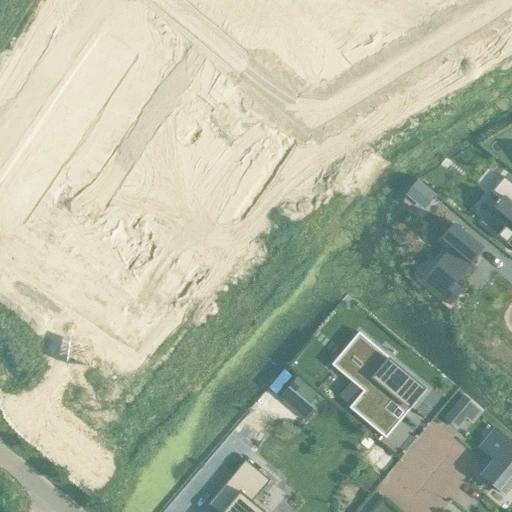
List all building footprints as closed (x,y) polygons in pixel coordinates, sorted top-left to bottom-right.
[(289,0),(286,4),(300,16),(314,0),(289,0)] [(376,0),(337,0),(333,3),(363,53),(386,40),(370,14),(381,7),(376,0)] [(419,0),(426,11),(443,0),(419,0)] [(99,38),(0,183),(0,260),(105,332),(100,338),(127,356),(184,272),(157,254),(127,299),(16,223),(19,218),(23,221),(124,72),(130,77),(139,65),(99,38)] [(218,96),(211,105),(218,110),(225,100),(218,96)] [(208,111),(201,120),(208,125),(214,115),(208,111)] [(252,111),(242,126),(272,146),(282,132),(252,111)] [(201,120),(195,130),(201,134),(208,125),(201,120)] [(242,126),(232,141),(262,161),(272,146),(242,126)] [(187,141),(181,150),(188,155),(194,145),(187,141)] [(232,141),(222,156),(251,176),(262,161),(232,141)] [(181,150),(174,160),(181,164),(188,155),(181,150)] [(222,156),(212,171),(241,191),(251,176),(222,156)] [(167,170),(161,180),(167,184),(174,175),(167,170)] [(212,171),(201,186),(231,206),(241,191),(212,171)] [(498,206),(484,222),(499,235),(498,236),(508,245),(509,243),(511,245),(511,182),(505,177),(499,185),(491,194),(499,201),(496,205),(498,206)] [(161,180),(154,190),(161,194),(167,184),(161,180)] [(417,180),(410,189),(429,205),(436,196),(417,180)] [(201,186),(191,201),(221,221),(231,206),(201,186)] [(147,200),(141,210),(147,214),(154,205),(147,200)] [(191,201),(181,216),(211,236),(221,221),(191,201)] [(141,210),(134,219),(141,224),(147,214),(141,210)] [(181,216),(171,231),(201,251),(211,236),(181,216)] [(424,280),(422,282),(451,306),(464,290),(456,284),(485,249),(455,224),(453,226),(442,240),(451,248),(449,250),(450,251),(452,249),(455,252),(428,285),(425,282),(425,281),(424,280)] [(161,246),(191,266),(201,251),(171,231),(161,246)] [(360,335),(335,365),(366,392),(352,408),(386,437),(425,390),(360,335)] [(298,377),(279,399),(307,422),(325,400),(298,377)] [(440,411),(453,393),(445,388),(432,406),(440,411)] [(464,396),(445,419),(457,429),(466,418),(472,423),(483,411),(464,396)] [(511,442),(496,430),(480,448),(495,461),(482,476),(505,495),(511,486),(511,442)] [(291,442),(269,468),(309,502),(332,475),(291,442)] [(374,445),(364,457),(385,474),(395,461),(374,445)] [(246,460),(208,505),(216,511),(265,511),(262,510),(262,511),(249,500),(253,497),(256,499),(271,481),(246,460)] [(371,469),(357,485),(366,492),(380,476),(371,469)]
